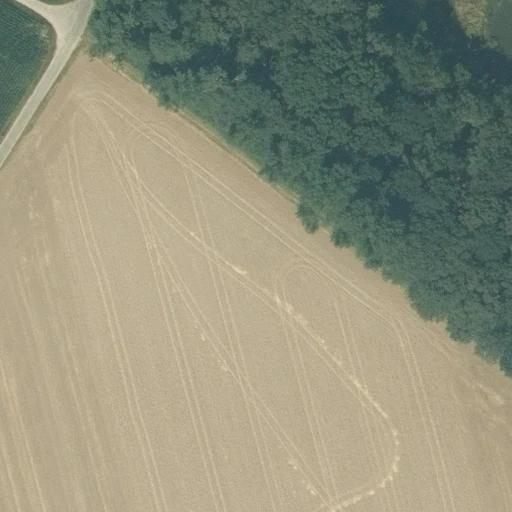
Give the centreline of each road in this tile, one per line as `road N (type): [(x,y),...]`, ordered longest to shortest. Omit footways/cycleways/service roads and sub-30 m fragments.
road 1 (track): [(78,29),(511,366)]
road 2 (unclassified): [(0,154),(78,29),(86,0)]
